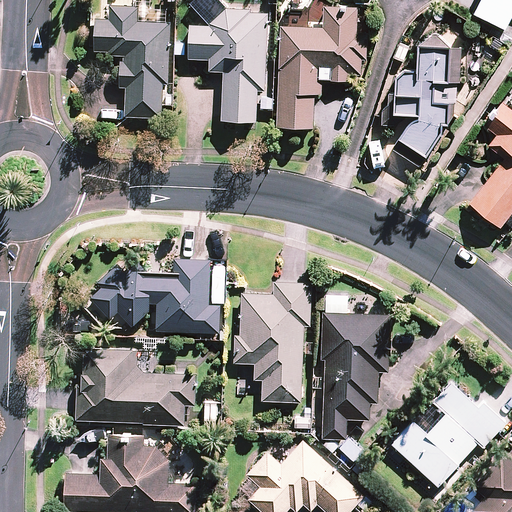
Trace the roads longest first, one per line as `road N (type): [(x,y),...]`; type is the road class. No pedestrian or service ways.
road 1 (residential): [(157,186),(347,210),(401,235),(511,328)]
road 2 (residential): [(6,511),(10,294)]
